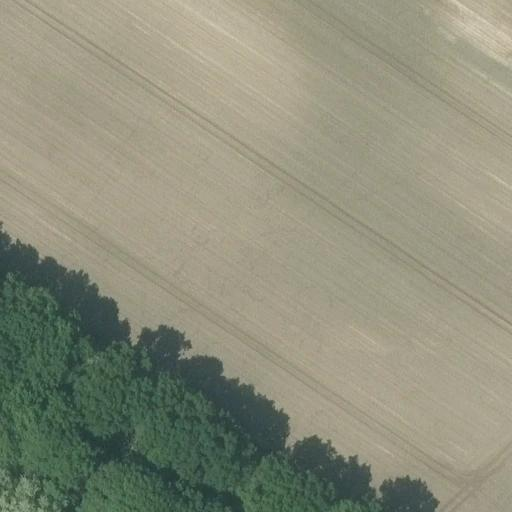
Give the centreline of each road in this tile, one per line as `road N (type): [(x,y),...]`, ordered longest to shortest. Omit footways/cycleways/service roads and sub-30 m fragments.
road 1 (track): [(341,511),(0,280)]
road 2 (track): [(101,511),(0,444)]
